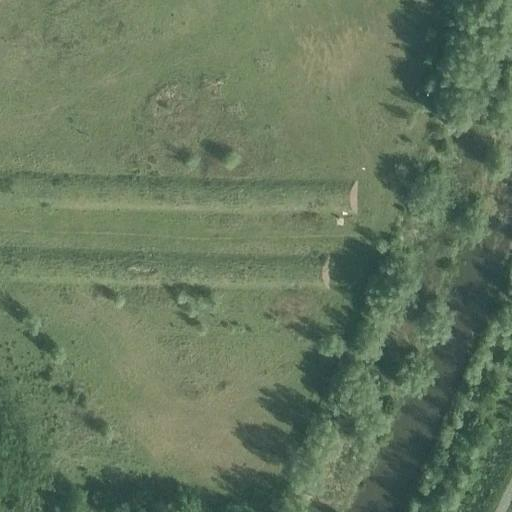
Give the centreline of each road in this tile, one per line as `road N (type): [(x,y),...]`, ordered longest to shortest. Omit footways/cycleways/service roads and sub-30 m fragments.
road 1 (trunk): [(511,193),(186,202),(0,191)]
road 2 (trunk): [(0,263),(187,273),(511,267)]
